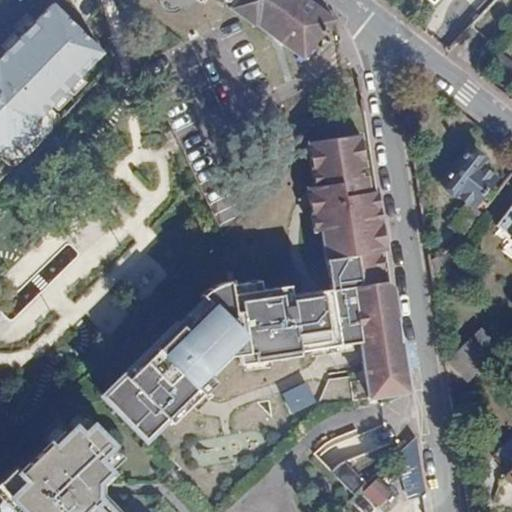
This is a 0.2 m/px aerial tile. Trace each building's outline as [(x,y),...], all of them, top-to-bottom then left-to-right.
[(259,30),(302,60),(333,21),(306,0),(192,0),(199,5),(202,0),(221,0),(229,7),(227,10),(230,12),(233,9),(256,28),(256,30),(259,32),(259,30)] [(0,168),(117,55),(58,4),(5,58),(0,52),(0,43),(1,42),(0,41),(0,168)] [(489,65),(508,81),(511,76),(511,62),(499,53),(489,65)] [(157,427),(165,419),(171,424),(189,406),(202,394),(214,382),(208,376),(230,356),(240,354),(241,364),(301,355),(300,350),(361,341),(370,396),(407,390),(401,349),(399,337),(392,285),(384,279),(380,249),(386,248),(378,188),(367,189),(362,163),(366,162),(361,131),(308,139),(315,183),(307,184),(315,229),(322,228),(332,287),(321,290),(291,294),(289,284),(262,288),(260,279),(230,284),(229,280),(228,280),(227,280),(226,280),(225,280),(224,280),(224,281),(223,281),(222,281),(221,281),(220,281),(219,282),(218,282),(217,282),(217,283),(216,283),(215,283),(214,284),(213,284),(212,285),(211,285),(210,286),(209,286),(209,287),(208,287),(208,288),(207,288),(206,289),(205,289),(205,290),(204,291),(203,292),(202,293),(201,294),(201,295),(208,302),(183,326),(177,321),(101,397),(144,440),(157,427)] [(468,149),(442,182),(468,203),(474,207),(495,179),(481,169),(484,162),(468,149)] [(448,226),(460,236),(480,212),(474,207),(468,203),(448,226)] [(511,206),(498,225),(511,236),(511,206)] [(449,262),(460,251),(453,245),(444,255),(449,262)] [(449,262),(444,255),(436,262),(441,268),(449,262)] [(441,268),(436,262),(430,265),(432,274),(441,268)] [(482,329),(458,351),(479,373),(502,350),(482,329)] [(122,458),(77,414),(0,491),(21,511),(108,511),(96,499),(96,485),(122,458)] [(162,433),(171,424),(165,419),(157,427),(162,433)] [(419,469),(413,434),(392,454),(397,476),(419,469)] [(368,482),(347,462),(335,474),(355,495),(368,482)] [(419,469),(397,476),(403,496),(422,490),(419,469)] [(365,490),(380,510),(397,497),(381,477),(365,490)] [(357,494),(339,511),(366,511),(370,508),(357,494)]
